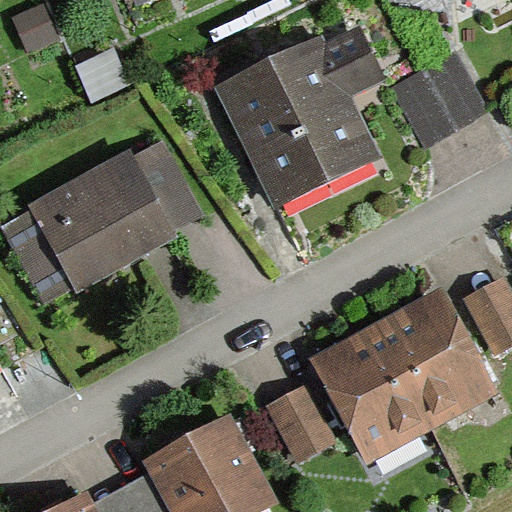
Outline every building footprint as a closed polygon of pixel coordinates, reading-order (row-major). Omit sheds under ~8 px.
[(135,0),(139,9),(159,0),(135,0)] [(39,10),(13,21),(26,52),(52,41),(39,10)] [(263,83),(258,72),(218,91),(269,198),(365,152),(338,97),(374,79),(354,39),(263,83)] [(414,79),(441,135),(477,115),(447,60),(414,79)] [(414,79),(393,90),(422,145),(441,135),(414,79)] [(133,176),(100,194),(92,179),(0,230),(0,234),(41,308),(168,238),(133,176)] [(511,344),(511,317),(497,291),(467,308),(493,355),(511,344)] [(438,308),(413,322),(352,355),(318,373),(361,453),(481,387),(438,308)] [(325,446),(299,398),(266,415),(292,463),(325,446)] [(253,511),(264,506),(221,427),(150,466),(175,511),(253,511)]
